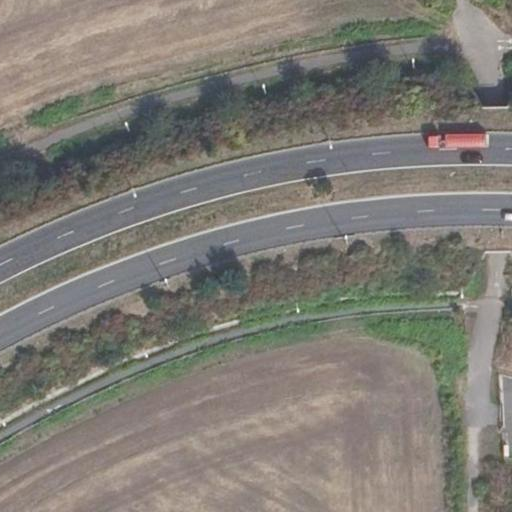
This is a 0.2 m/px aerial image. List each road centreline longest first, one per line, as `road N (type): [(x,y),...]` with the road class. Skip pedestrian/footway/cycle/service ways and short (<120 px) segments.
road 1 (secondary): [(0,335),(109,283),(232,242),(358,217),(511,211)]
road 2 (secondary): [(511,149),(382,154),(251,174),(125,211),(0,266)]
